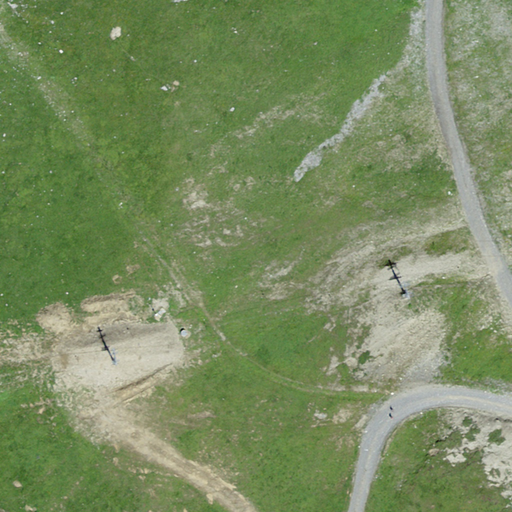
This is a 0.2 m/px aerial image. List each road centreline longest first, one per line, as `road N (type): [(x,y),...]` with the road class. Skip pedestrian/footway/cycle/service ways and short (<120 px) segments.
road 1 (track): [(442,0),(434,62),(471,203),(511,284)]
road 2 (track): [(511,406),(439,394),(402,407),(374,448),(361,511)]
